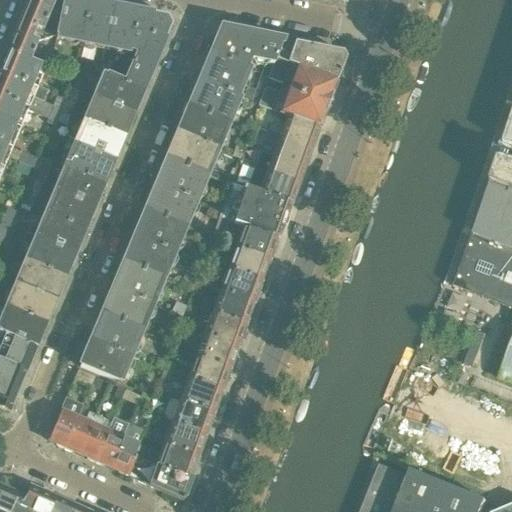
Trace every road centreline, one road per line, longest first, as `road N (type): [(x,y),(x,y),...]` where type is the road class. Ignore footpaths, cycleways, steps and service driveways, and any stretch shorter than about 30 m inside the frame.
road 1 (residential): [(214,511),(389,26)]
road 2 (residential): [(20,453),(208,0)]
road 3 (residential): [(389,26),(229,0)]
road 4 (residential): [(147,511),(20,453)]
